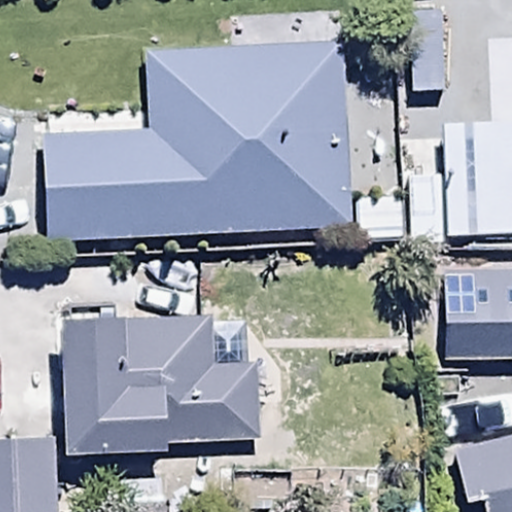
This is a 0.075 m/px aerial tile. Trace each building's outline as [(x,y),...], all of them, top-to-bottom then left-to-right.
[(144,123),(34,129),(40,248),(346,234),(335,14),(225,19),(226,45),(140,49),(144,123)] [(500,140),(492,58),(407,66),(417,171),(458,167),(456,144),(500,140)] [(511,277),(439,276),(437,364),(511,365),(511,277)] [(111,316),(53,319),(60,455),(156,450),(156,442),(255,437),(251,361),(205,364),(203,316),(111,320),(111,316)] [(511,511),(511,442),(450,455),(460,506),(480,502),(481,511),(511,511)] [(49,511),(49,445),(0,446),(0,511),(49,511)]
